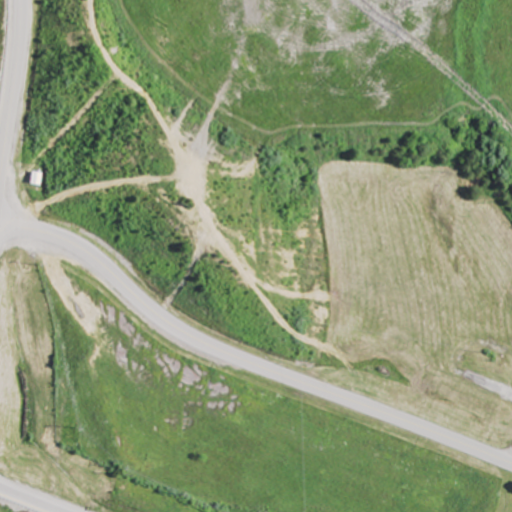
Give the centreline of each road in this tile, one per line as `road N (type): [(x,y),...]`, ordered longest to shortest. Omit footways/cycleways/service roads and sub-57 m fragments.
road 1 (residential): [(0,223),(76,244),(175,321),(224,348),(511,460)]
road 2 (secondary): [(17,0),(0,167)]
